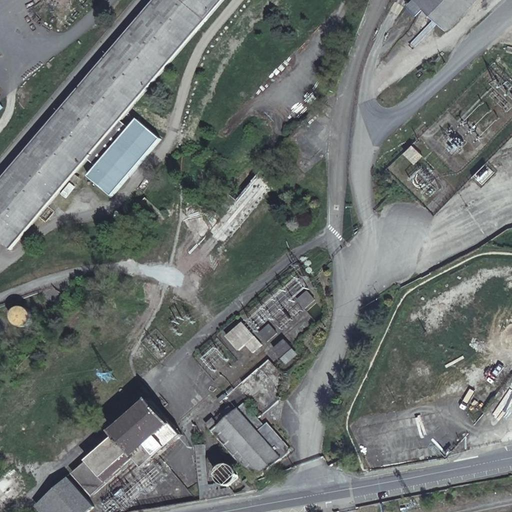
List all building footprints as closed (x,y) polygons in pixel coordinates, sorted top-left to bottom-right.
[(154,0),(0,176),(0,238),(9,246),(86,158),(96,166),(88,175),(110,195),(159,138),(137,118),(129,128),(119,119),(221,0),(154,0)] [(460,0),(413,0),(410,4),(417,12),(424,6),(440,21),(460,0)] [(477,0),(460,0),(440,21),(448,29),(477,0)] [(292,150),(283,143),(271,158),(279,165),(292,150)] [(416,145),(407,154),(418,164),(426,157),(416,145)] [(259,172),(210,229),(223,241),(273,184),(259,172)] [(311,300),(302,308),(308,316),(317,308),(311,300)] [(16,324),(30,324),(31,309),(17,309),(16,324)] [(246,327),(228,342),(240,356),(248,350),(253,355),(263,347),(246,327)] [(273,332),(263,339),(270,347),(279,339),(273,332)] [(288,347),(278,356),(286,366),(296,357),(288,347)] [(120,437),(78,473),(95,493),(138,458),(147,468),(186,436),(156,400),(117,433),(120,437)] [(245,485),(251,493),(264,490),(258,483),(263,478),(265,479),(291,458),(292,455),(271,428),(267,431),(248,408),(224,428),(218,422),(211,427),(253,479),(245,485)] [(201,455),(203,487),(211,485),(209,454),(201,455)] [(12,465),(0,475),(0,510),(33,481),(27,475),(24,479),(12,465)] [(231,487),(240,480),(242,479),(233,468),(222,476),(227,482),(231,487)] [(72,476),(42,502),(50,511),(87,511),(96,505),(72,476)] [(203,487),(205,501),(241,494),(251,493),(245,485),(240,480),(231,487),(227,482),(211,485),(203,487)]
